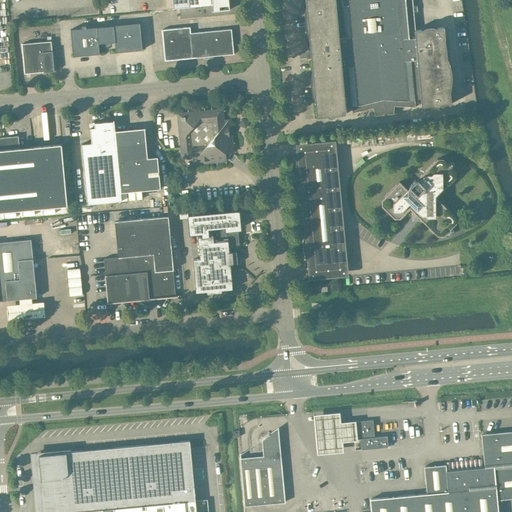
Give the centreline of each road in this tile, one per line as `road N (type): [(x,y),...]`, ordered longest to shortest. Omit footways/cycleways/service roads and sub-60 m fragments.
road 1 (unknown): [(432,0),(449,33),(455,100),(446,115),(306,126),(291,95),(283,28)]
road 2 (secondary): [(0,420),(293,394)]
road 3 (secondary): [(291,373),(0,401)]
road 4 (unclassified): [(0,341),(286,313)]
road 5 (unclassified): [(0,104),(263,80)]
road 6 (unclassified): [(286,313),(263,80)]
road 7 (secondary): [(293,394),(511,367)]
road 8 (secondary): [(511,348),(357,363)]
